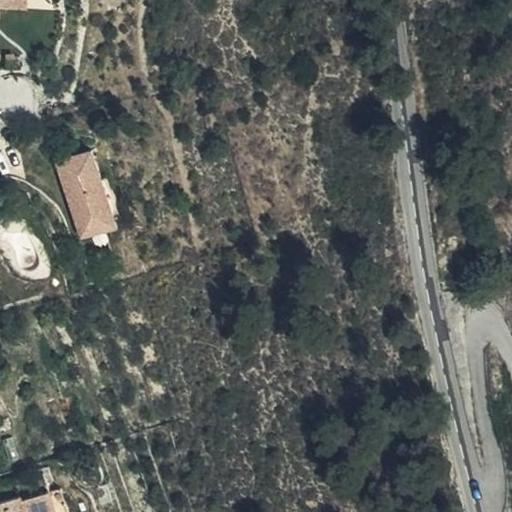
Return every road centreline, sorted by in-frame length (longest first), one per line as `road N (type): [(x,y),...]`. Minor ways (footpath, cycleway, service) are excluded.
road 1 (tertiary): [(385,0),(435,328),(475,511)]
road 2 (track): [(472,502),(496,477),(472,341),(478,316),(491,314),(511,359)]
